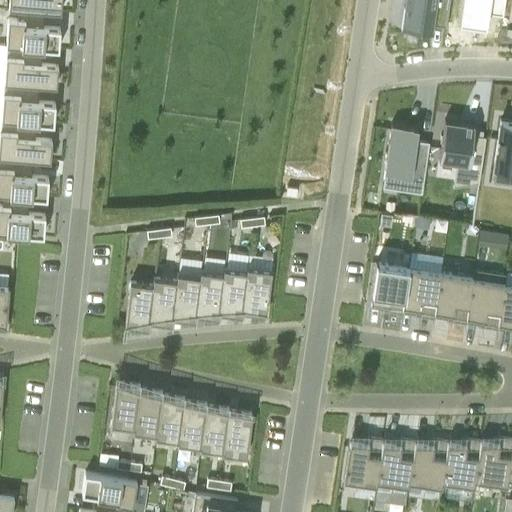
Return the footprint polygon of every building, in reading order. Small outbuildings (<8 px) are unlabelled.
[(8,0),(8,7),(19,8),(44,9),(60,11),(61,0),(8,0)] [(404,0),(404,3),(401,26),(432,31),(432,27),(433,24),(445,26),(449,0),(404,0)] [(461,0),(458,23),(486,27),(488,13),(503,15),(505,0),(461,0)] [(60,27),(43,26),(44,9),(19,8),(18,18),(8,18),(6,44),(7,44),(42,47),(58,48),(60,27)] [(39,84),(56,85),(58,64),(41,63),(42,47),(7,44),(6,55),(4,81),(39,84)] [(36,121),(53,122),(55,102),(38,100),(39,84),(4,81),(3,92),(1,118),(36,121)] [(50,159),(51,139),(34,137),(36,121),(1,118),(1,129),(0,129),(0,155),(32,158),(50,159)] [(444,119),(438,159),(456,162),(455,168),(466,169),(465,180),(478,182),(485,136),(482,135),(473,134),(473,128),(474,123),(444,119)] [(511,122),(499,121),(493,168),(511,171),(511,122)] [(391,122),(384,171),(398,173),(395,189),(421,192),(425,165),(429,141),(416,139),(418,126),(391,122)] [(29,195),(47,197),(48,176),(31,175),(32,158),(0,155),(0,193),(4,193),(29,195)] [(4,193),(3,204),(0,203),(0,230),(43,234),(45,213),(28,212),(29,195),(4,193)] [(386,210),(393,211),(394,203),(386,203),(386,210)] [(380,211),(379,223),(390,224),(392,213),(380,211)] [(218,213),(206,214),(207,222),(219,221),(218,213)] [(195,224),(207,222),(206,214),(194,216),(195,222),(195,224)] [(416,214),(415,226),(428,227),(429,216),(416,214)] [(252,216),(253,224),(265,223),(264,215),(252,216)] [(253,224),(252,216),(240,218),(241,226),(253,224)] [(158,228),(159,236),(171,234),(170,226),(158,228)] [(159,236),(158,228),(146,229),(147,237),(159,236)] [(490,230),(478,229),(476,244),(488,245),(490,230)] [(370,302),(382,304),(381,309),(402,312),(403,307),(404,300),(409,266),(388,263),(387,263),(377,261),(376,261),(370,296),(371,296),(370,302)] [(248,270),(243,310),(265,313),(271,269),(246,266),(246,270),(248,270)] [(404,300),(403,307),(414,308),(413,314),(434,317),(435,311),(436,305),(441,271),(419,267),(419,268),(409,266),(404,300)] [(223,267),(223,272),(225,272),(220,311),(242,314),(243,310),(248,270),(246,270),(223,267)] [(473,275),(468,310),(467,317),(478,319),(477,324),(498,328),(498,324),(499,317),(505,283),(505,281),(504,281),(505,273),(473,268),(472,275),(473,275)] [(219,316),(220,311),(225,272),(223,272),(200,269),(199,275),(201,275),(197,313),(219,316)] [(466,322),(467,317),(468,310),(473,275),(472,275),(451,272),(441,271),(436,305),(435,311),(446,313),(445,319),(466,322)] [(178,279),(173,316),(196,319),(197,313),(201,275),(199,275),(177,272),(176,278),(178,279)] [(154,283),(150,320),(172,323),(173,316),(178,279),(176,278),(153,276),(152,283),(154,283)] [(154,283),(152,283),(130,280),(124,325),(126,325),(126,324),(149,327),(150,320),(154,283)] [(499,317),(498,324),(509,325),(509,331),(511,331),(511,284),(505,283),(499,317)] [(7,285),(0,284),(0,325),(4,326),(4,327),(5,327),(9,285),(7,284),(7,285)] [(135,427),(140,386),(140,382),(117,380),(117,379),(116,378),(110,423),(133,426),(135,427)] [(132,430),(155,433),(157,433),(162,392),(162,389),(140,386),(135,427),(133,426),(132,430)] [(185,395),(162,392),(157,433),(155,433),(154,436),(177,439),(179,439),(184,398),(185,395)] [(177,442),(199,445),(201,445),(207,403),(207,401),(184,398),(179,439),(177,439),(177,442)] [(229,406),(207,403),(201,445),(199,445),(199,447),(222,450),(224,450),(229,408),(229,406)] [(224,450),(222,450),(221,452),(246,455),(252,411),(229,408),(224,450)] [(359,440),(359,441),(349,439),(343,479),(344,479),(355,480),(355,481),(376,484),(377,480),(382,445),(383,441),(384,437),(363,434),(362,441),(359,440)] [(481,439),(480,444),(475,479),(485,480),(485,481),(506,484),(506,485),(511,448),(511,436),(493,434),(492,440),(490,440),(489,441),(481,439)] [(392,441),(392,442),(383,441),(382,445),(377,480),(387,482),(409,485),(410,480),(415,446),(416,441),(416,438),(395,435),(394,442),(392,441)] [(448,441),(448,445),(442,480),(452,481),(452,482),(474,485),(475,479),(480,444),(481,439),(481,438),(460,435),(459,441),(457,441),(457,442),(448,441)] [(424,442),(416,441),(415,446),(410,480),(420,482),(441,486),(442,480),(448,445),(448,441),(449,439),(428,436),(427,442),(424,442)] [(129,461),(117,459),(116,467),(128,468),(129,461)] [(129,461),(128,468),(140,470),(141,462),(129,461)] [(85,471),(81,491),(98,494),(96,510),(107,511),(130,511),(132,505),(136,479),(85,471)] [(171,485),(173,478),(161,474),(160,481),(159,482),(171,485)] [(206,485),(218,487),(219,479),(207,477),(206,484),(206,485)] [(185,481),(173,478),(171,485),(183,488),(185,481)] [(231,480),(219,479),(218,487),(230,488),(231,480)] [(195,491),(191,511),(242,511),(235,511),(228,510),(230,497),(237,498),(237,497),(195,491)] [(0,492),(0,511),(10,511),(14,494),(0,492)]
